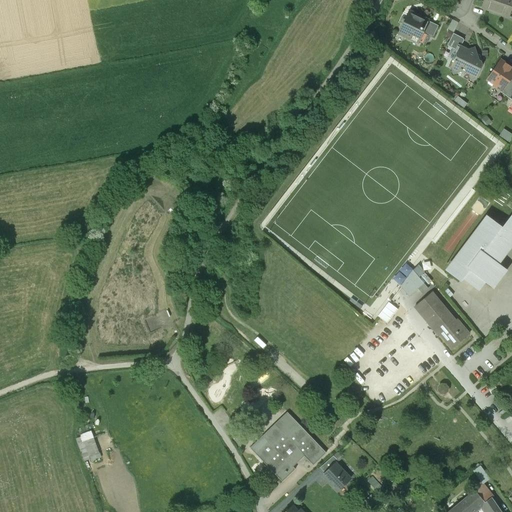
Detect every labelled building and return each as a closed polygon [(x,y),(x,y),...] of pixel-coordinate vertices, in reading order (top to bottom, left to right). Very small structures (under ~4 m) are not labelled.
[(511,0),(487,0),(484,9),(506,16),(511,0)] [(398,33),(418,43),(424,32),(429,22),(430,21),(409,11),(398,33)] [(429,22),(424,32),(434,37),(439,27),(429,22)] [(469,77),(473,79),(476,78),(482,65),(481,62),(475,59),(475,57),(477,53),(475,51),(471,49),(468,50),(460,46),(463,40),(463,38),(453,33),(447,45),(455,49),(454,51),(456,57),(451,68),(452,70),(457,73),(460,72),(460,71),(469,75),(469,77)] [(501,90),(502,91),(511,77),(511,75),(511,68),(500,61),(490,77),(491,77),(488,81),(488,82),(488,84),(492,87),(493,85),(501,90)] [(511,86),(511,78),(511,77),(502,91),(501,90),(500,92),(506,96),(511,86)] [(497,264),(511,243),(511,216),(501,232),(485,220),(447,270),(460,280),(464,274),(470,279),(468,282),(478,289),(484,281),(493,287),(505,270),(497,264)] [(424,284),(426,287),(432,282),(418,266),(413,270),(424,284)] [(400,287),(409,296),(416,290),(424,284),(413,270),(400,287)] [(424,299),(431,293),(426,287),(424,284),(416,290),(424,299)] [(436,290),(432,294),(437,300),(441,297),(436,290)] [(440,334),(452,348),(469,335),(456,320),(455,321),(437,300),(432,294),(431,293),(424,299),(415,307),(439,335),(440,334)] [(287,412),(250,448),(282,482),(295,469),(292,466),(303,455),(313,465),(326,453),(287,412)] [(91,433),(75,439),(84,464),(100,459),(91,433)] [(320,468),(325,473),(336,463),(338,461),(333,456),(320,468)] [(322,476),(337,492),(351,478),(336,463),(325,473),(322,476)] [(372,477),(366,483),(375,492),(381,486),(372,477)] [(485,502),(491,497),(482,484),(475,490),(485,502)] [(472,511),(477,509),(482,504),(485,508),(487,511),(501,511),(491,497),(485,502),(475,490),(448,511),(472,511)]
